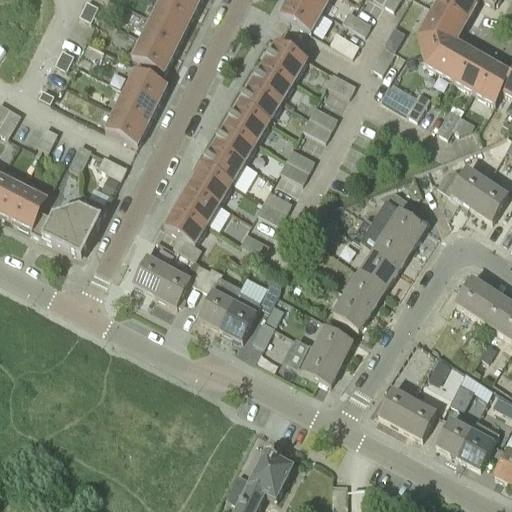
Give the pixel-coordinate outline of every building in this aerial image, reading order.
[(163,0),(162,4),(194,21),(195,20),(194,20),(203,2),(204,2),(205,0),(204,0),(163,0)] [(311,40),(323,18),(291,0),(279,21),(311,40)] [(333,0),(291,0),(323,18),(333,0)] [(383,10),(388,0),(374,0),(372,4),(383,10)] [(394,16),(403,0),(388,0),(383,10),(394,16)] [(476,11),(458,1),(457,0),(441,0),(432,15),(433,16),(464,34),(477,11),(476,11)] [(458,0),(458,1),(476,11),(480,3),(494,12),(496,10),(497,11),(503,0),(458,0)] [(194,21),(162,4),(152,24),(185,40),(185,39),(194,21)] [(95,20),(98,13),(87,7),(83,15),(95,20)] [(91,28),(95,20),(83,15),(79,22),(91,28)] [(456,48),(464,34),(433,16),(417,43),(421,57),(456,48)] [(349,18),(342,29),(365,42),(371,31),(349,18)] [(184,41),(185,40),(152,24),(142,43),(175,60),(175,59),(184,41)] [(352,63),(359,52),(337,39),(330,51),(352,63)] [(174,61),(175,60),(142,43),(133,63),(132,63),(132,64),(165,81),(165,79),(174,61)] [(264,68),(296,87),(308,67),(277,47),(271,57),(270,56),(264,66),(265,67),(264,68)] [(452,87),(470,56),(456,48),(421,57),(425,71),(452,87)] [(382,80),(392,63),(395,58),(384,52),(371,74),(382,80)] [(70,69),(74,62),(63,56),(59,64),(70,69)] [(473,99),(491,68),(470,56),(452,87),(473,99)] [(66,77),(70,69),(59,64),(55,71),(66,77)] [(413,64),(405,66),(407,73),(415,71),(413,64)] [(283,108),(296,87),(264,68),(258,77),(257,77),(251,87),(252,87),(252,89),(283,108)] [(501,98),(511,80),(491,68),(473,99),(494,111),(501,98)] [(158,113),(158,112),(167,94),(168,92),(135,76),(134,77),(135,78),(125,97),(158,113)] [(511,79),(511,80),(501,98),(511,103),(511,79)] [(349,103),(355,92),(333,80),(327,91),(349,103)] [(271,128),(283,108),(252,89),(246,98),(245,97),(239,107),(240,108),(239,109),(271,128)] [(382,107),(406,121),(413,108),(389,95),(382,107)] [(39,104),(50,109),(54,102),(43,96),(39,104)] [(148,132),(149,132),(148,131),(157,113),(158,114),(158,113),(125,97),(115,117),(148,132)] [(417,127),(430,105),(419,98),(406,121),(417,127)] [(0,132),(0,133),(10,115),(0,109),(0,132)] [(258,149),(271,128),(239,109),(234,118),(232,118),(226,128),(228,128),(226,130),(258,149)] [(309,124),(331,138),(337,125),(315,113),(309,124)] [(21,122),(10,115),(0,133),(11,139),(21,122)] [(453,136),(460,122),(449,116),(437,138),(448,144),(453,136)] [(115,117),(106,135),(105,137),(138,153),(139,151),(138,151),(147,133),(148,133),(148,132),(115,117)] [(460,122),(453,136),(459,140),(472,134),(474,130),(460,122)] [(325,147),(331,138),(309,124),(303,135),(325,147)] [(505,125),(499,133),(506,138),(511,129),(505,125)] [(245,170),(258,149),(226,130),(221,139),(220,138),(214,148),(215,149),(214,151),(245,170)] [(53,149),(58,140),(45,134),(41,143),(53,149)] [(53,149),(41,143),(37,152),(49,158),(53,149)] [(91,157),(80,151),(69,174),(80,179),(91,157)] [(233,190),(245,170),(214,151),(209,159),(208,159),(202,169),(203,169),(201,171),(233,190)] [(286,166),(308,180),(315,167),(292,155),(286,166)] [(121,186),(127,174),(104,163),(99,174),(121,186)] [(303,190),(308,180),(286,166),(280,178),(303,190)] [(487,190),(487,189),(469,177),(475,169),(471,166),(462,181),(455,177),(445,180),(437,193),(450,202),(470,216),(487,190)] [(220,211),(233,190),(201,171),(189,192),(220,211)] [(99,196),(109,201),(111,201),(118,186),(108,181),(99,196)] [(2,182),(1,182),(0,184),(0,220),(8,224),(9,225),(25,194),(24,193),(23,194),(2,183),(2,182)] [(487,190),(470,216),(491,229),(509,203),(487,189),(487,190)] [(208,232),(220,211),(189,192),(176,213),(208,232)] [(25,194),(9,225),(10,225),(10,224),(18,229),(17,230),(28,236),(29,234),(32,235),(42,219),(48,206),(47,205),(25,194)] [(263,208),(285,222),(292,209),(269,197),(263,208)] [(372,230),(411,256),(424,235),(407,222),(414,212),(395,200),(380,205),(386,209),(372,230)] [(80,215),(67,220),(82,265),(108,213),(86,202),(80,215)] [(280,232),(285,222),(263,208),(257,220),(280,232)] [(196,252),(208,232),(176,213),(164,233),(179,243),(173,253),(194,267),(202,256),(196,252)] [(29,239),(82,265),(67,220),(53,224),(42,219),(32,235),(29,239)] [(398,276),(411,256),(372,230),(360,250),(372,258),(371,259),(398,276)] [(263,263),(269,252),(247,240),(240,251),(263,263)] [(384,296),(398,276),(371,259),(358,279),(384,296)] [(154,303),(169,274),(147,263),(133,292),(154,303)] [(198,296),(208,276),(198,270),(190,285),(169,274),(154,303),(177,315),(189,291),(198,296)] [(220,336),(240,298),(239,297),(240,295),(221,285),(223,280),(211,274),(210,277),(208,276),(198,296),(210,302),(198,325),(220,336)] [(371,317),(384,296),(358,279),(345,300),(371,317)] [(240,298),(220,336),(242,347),(256,319),(255,319),(258,313),(268,318),(272,310),(279,298),(280,290),(271,285),(260,308),(240,298)] [(476,325),(492,300),(471,286),(455,311),(476,325)] [(357,338),(371,317),(345,300),(331,321),(357,338)] [(496,338),(511,313),(511,312),(492,300),(476,325),(496,338)] [(272,310),(268,318),(262,329),(274,334),(284,316),(272,310)] [(511,347),(511,313),(496,338),(511,347)] [(264,356),(274,334),(262,329),(252,350),(264,356)] [(312,356),(343,371),(353,349),(323,334),(312,356)] [(343,371),(312,356),(295,347),(284,368),(304,378),(303,380),(314,386),(331,395),(343,371)] [(488,368),(495,356),(486,350),(479,362),(488,368)] [(444,381),(450,371),(439,365),(433,375),(444,381)] [(460,391),(450,410),(464,417),(473,398),(460,391)] [(400,432),(413,406),(392,395),(378,420),(400,432)] [(498,399),(483,429),(504,439),(511,422),(495,414),(502,401),(498,399)] [(413,406),(400,432),(421,443),(435,418),(413,406)] [(460,465),(474,438),(451,426),(437,454),(460,465)] [(474,438),(460,465),(482,477),(496,449),(500,440),(479,429),(474,438)] [(276,505),(293,473),(276,465),(277,463),(265,457),(250,487),(238,481),(226,506),(238,511),(260,511),(266,501),(276,505)] [(511,492),(511,458),(509,457),(495,484),(511,492)]
